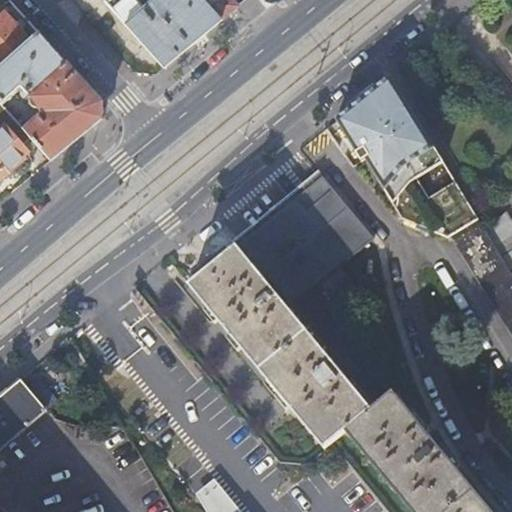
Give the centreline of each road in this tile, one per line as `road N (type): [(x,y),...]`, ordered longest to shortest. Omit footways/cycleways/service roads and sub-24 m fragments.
road 1 (residential): [(0,360),(443,0)]
road 2 (primary): [(310,0),(154,131)]
road 3 (primary): [(154,131),(0,263)]
road 4 (residential): [(36,0),(154,131)]
